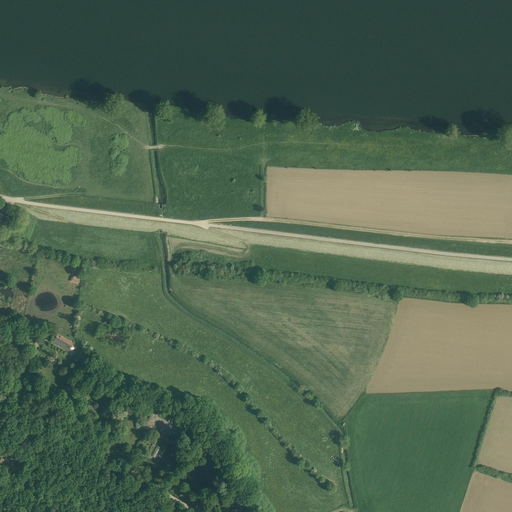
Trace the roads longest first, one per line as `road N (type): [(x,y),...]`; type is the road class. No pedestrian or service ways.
road 1 (track): [(199,224),(265,217),(511,237)]
road 2 (track): [(0,391),(196,511)]
road 3 (unclassified): [(0,197),(199,224)]
